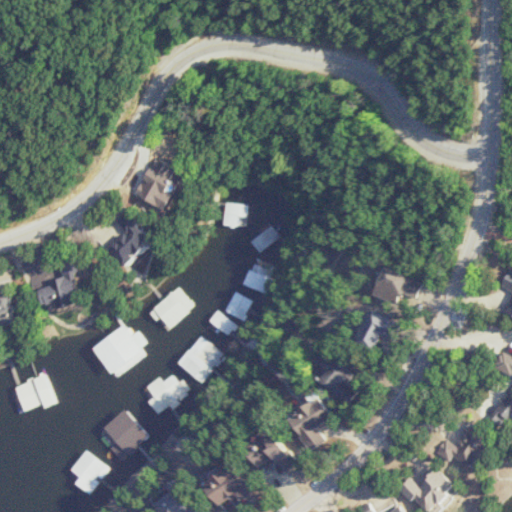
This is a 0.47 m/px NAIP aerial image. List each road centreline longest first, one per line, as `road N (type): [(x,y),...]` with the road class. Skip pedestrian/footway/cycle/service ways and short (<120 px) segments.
road 1 (residential): [(492,163),(419,142),(367,79),(336,64),(236,40),(212,42),(166,74),(135,156),(113,186),(69,215),(0,243)]
road 2 (residential): [(491,0),(492,163),(478,241),(407,406),(365,464),(306,511)]
